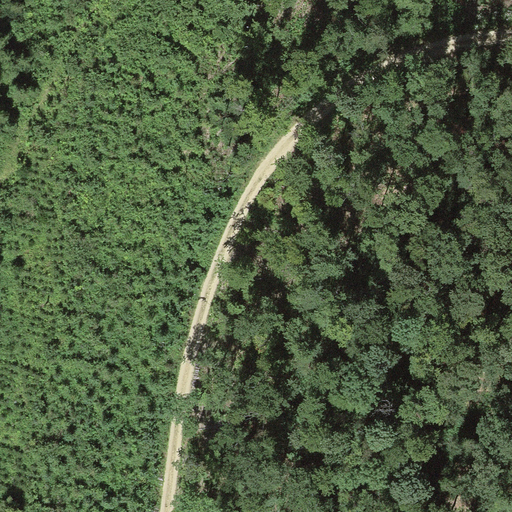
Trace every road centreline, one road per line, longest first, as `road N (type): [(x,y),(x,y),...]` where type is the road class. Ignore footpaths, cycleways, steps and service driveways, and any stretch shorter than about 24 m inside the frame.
road 1 (track): [(169,511),(211,273),(244,196),(277,146),(373,65),(511,32)]
road 2 (track): [(0,184),(102,0)]
